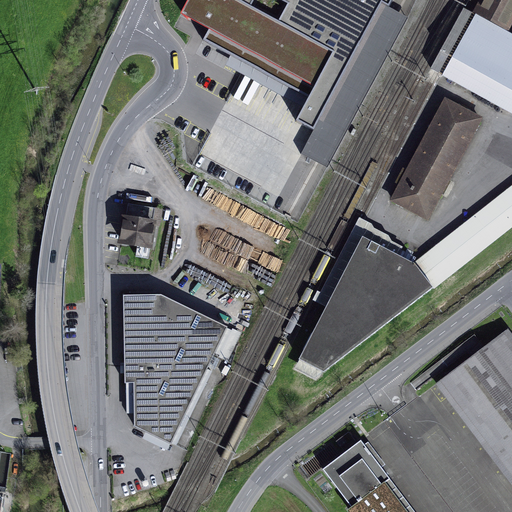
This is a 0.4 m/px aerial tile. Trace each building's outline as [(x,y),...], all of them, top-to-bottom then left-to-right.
[(313,131),(314,132),(382,5),(389,9),(389,8),(393,0),(188,0),(184,10),(212,25),(203,42),(309,99),(296,122),(313,131)] [(511,0),(479,0),(474,12),(509,32),(511,25),(511,0)] [(314,132),(313,131),(301,154),(317,163),(327,168),(408,18),(397,13),(389,8),(389,9),(382,5),(314,132)] [(511,35),(473,14),(468,11),(464,9),(430,71),(436,74),(511,114),(511,35)] [(390,201),(428,222),(483,119),(445,98),(390,201)] [(511,164),(511,143),(503,160),(511,164)] [(511,186),(413,264),(433,289),(434,290),(511,228),(511,186)] [(162,210),(128,204),(122,242),(149,246),(152,224),(159,225),(162,210)] [(363,238),(398,256),(402,247),(391,241),(388,235),(373,228),(374,226),(360,219),(317,303),(327,308),(363,238)] [(324,373),(433,289),(413,264),(406,260),(398,256),(363,238),(327,308),(299,361),(324,373)] [(227,327),(161,295),(123,296),(124,383),(133,383),(134,427),(171,444),(227,327)] [(511,337),(508,333),(441,384),(511,477),(511,337)] [(13,362),(11,347),(4,348),(6,363),(13,362)] [(365,445),(361,441),(323,470),(352,508),(347,511),(407,511),(385,483),(390,479),(381,467),(385,465),(368,443),(365,445)] [(414,511),(390,479),(385,483),(407,511),(414,511)]
